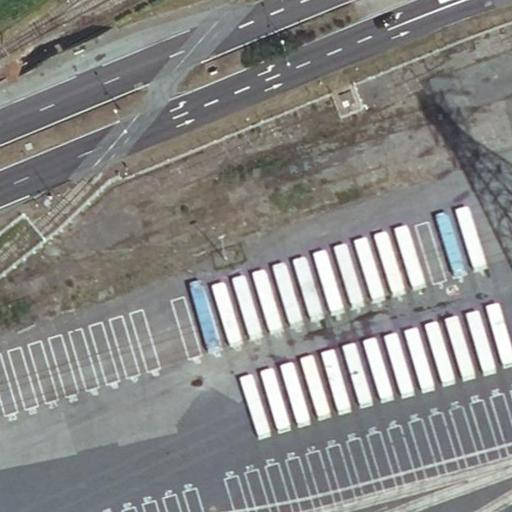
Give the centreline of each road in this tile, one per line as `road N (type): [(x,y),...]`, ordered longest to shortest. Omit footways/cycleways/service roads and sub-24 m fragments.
road 1 (secondary): [(0,195),(418,20)]
road 2 (secondary): [(255,23),(0,128)]
